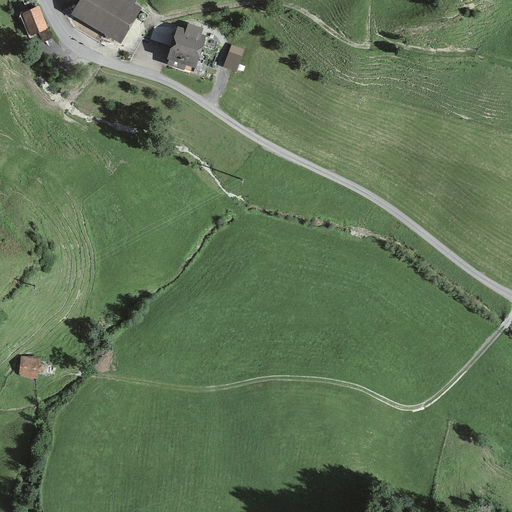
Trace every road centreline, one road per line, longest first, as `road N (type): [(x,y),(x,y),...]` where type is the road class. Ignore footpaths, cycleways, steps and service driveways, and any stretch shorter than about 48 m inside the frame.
road 1 (unclassified): [(42,0),(76,45),(172,83),(261,141),(360,189),(511,294)]
road 2 (track): [(511,316),(444,389),(417,406),(305,377),(192,387),(57,370)]
road 3 (track): [(281,0),(356,44),(400,42),(511,61)]
road 4 (track): [(139,70),(158,19),(255,0)]
